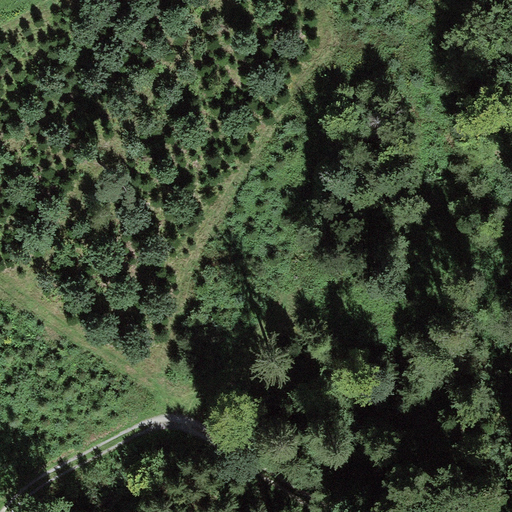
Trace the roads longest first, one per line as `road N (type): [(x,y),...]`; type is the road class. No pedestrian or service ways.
road 1 (track): [(7,511),(20,487),(73,442),(204,368),(281,304),(304,249),(319,145),(362,40),(431,0)]
road 2 (track): [(143,402),(319,511)]
